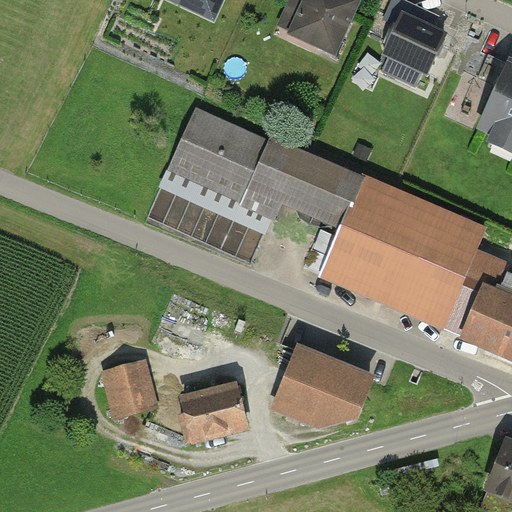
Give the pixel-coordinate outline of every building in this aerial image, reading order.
[(226,0),(156,0),(156,2),(215,28),(226,0)] [(349,4),(339,0),(290,0),(274,37),(324,59),(349,4)] [(443,41),(394,16),(367,71),(416,95),(443,41)] [(511,69),(492,60),(457,136),(511,161),(511,69)] [(366,175),(196,108),(168,170),(340,236),(366,175)] [(489,228),(366,175),(340,236),(322,283),(459,337),(480,290),(465,283),(489,228)] [(511,304),(480,290),(459,337),(511,359),(511,304)] [(352,433),(378,371),(300,337),(273,399),(352,433)] [(142,361),(97,373),(110,419),(154,408),(142,361)] [(224,391),(163,408),(176,452),(236,434),(224,391)] [(511,511),(511,442),(495,436),(469,504),(488,511),(511,511)]
